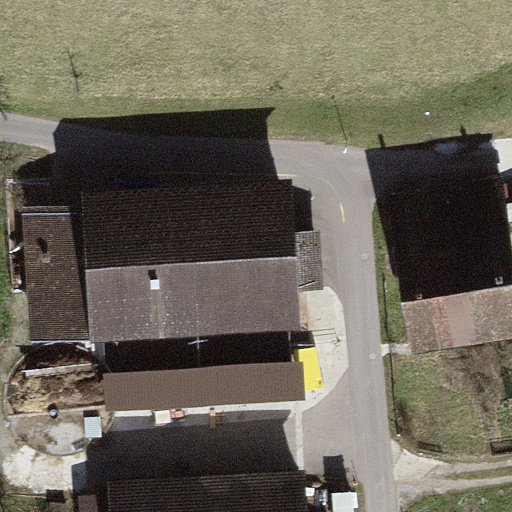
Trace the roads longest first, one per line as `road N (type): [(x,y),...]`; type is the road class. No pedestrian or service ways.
road 1 (residential): [(0,133),(347,179),(382,511)]
road 2 (track): [(380,485),(476,498),(511,491)]
